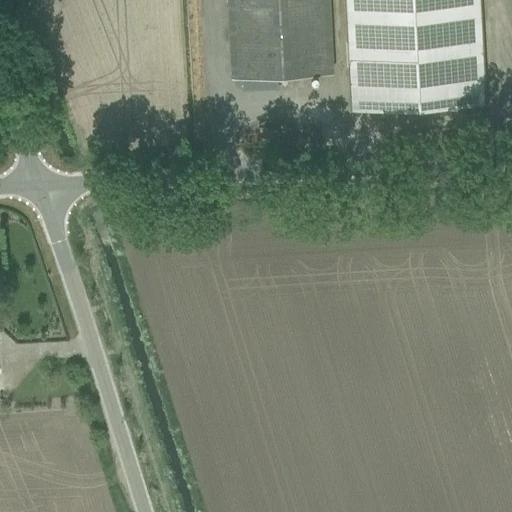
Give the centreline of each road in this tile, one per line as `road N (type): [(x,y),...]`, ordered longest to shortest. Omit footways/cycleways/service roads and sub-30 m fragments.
road 1 (unclassified): [(39,188),(511,165)]
road 2 (unclassified): [(146,511),(39,188)]
